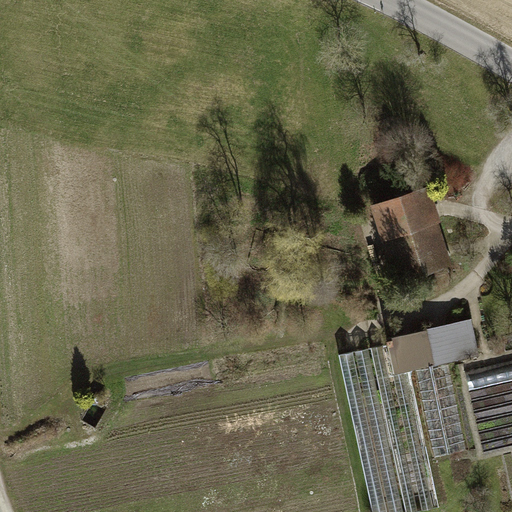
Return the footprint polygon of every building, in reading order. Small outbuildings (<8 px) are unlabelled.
[(434,195),(377,211),(396,277),(452,262),(434,195)] [(472,322),(387,342),(388,350),(394,373),(409,370),(417,368),(449,361),(480,354),(472,322)] [(388,350),(342,359),(373,511),(414,511),(439,506),(409,370),(394,373),(388,350)] [(417,368),(436,458),(468,451),(449,361),(417,368)] [(511,364),(466,375),(470,392),(511,383),(511,364)]
